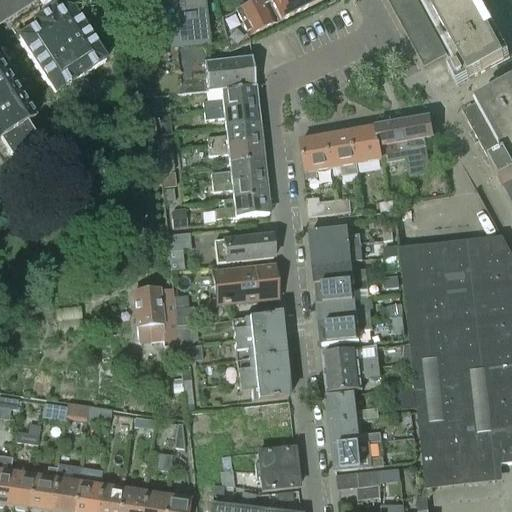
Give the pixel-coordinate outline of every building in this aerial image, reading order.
[(0,33),(9,28),(25,53),(53,96),(103,64),(70,14),(62,12),(60,13),(51,0),(0,0),(0,166),(8,179),(51,152),(0,73),(0,33)] [(140,0),(151,100),(160,99),(180,97),(176,50),(204,49),(204,50),(209,49),(203,0),(140,0)] [(322,0),(258,0),(233,13),(233,14),(220,20),(227,55),(249,45),(248,39),(323,1),(322,0)] [(469,81),(509,58),(494,30),(488,33),(470,0),(386,0),(424,69),(446,57),(457,77),(452,80),(457,87),(464,83),(458,71),(462,69),(469,81)] [(176,50),(180,97),(205,95),(220,94),(220,93),(253,90),(250,61),(205,65),(204,50),(204,49),(176,50)] [(511,83),(480,101),(481,102),(461,112),(491,165),(489,166),(501,187),(502,187),(511,204),(511,83)] [(202,105),(202,112),(232,110),(255,106),(253,90),(220,93),(220,94),(221,103),(202,105)] [(153,115),(162,114),(160,99),(151,100),(153,115)] [(257,126),(255,106),(232,110),(202,112),(203,123),(222,121),(223,129),(257,126)] [(183,117),(159,120),(160,137),(171,136),(169,128),(184,126),(183,117)] [(433,140),(429,120),(376,129),(380,162),(381,162),(382,166),(406,162),(409,178),(430,175),(424,142),(433,140)] [(217,148),(259,144),(257,126),(223,129),(224,139),(206,141),(207,149),(217,148)] [(356,166),(380,162),(376,129),(351,134),(355,167),(356,166)] [(355,167),(351,134),(325,138),(330,171),(340,169),(341,178),(358,175),(356,166),(355,167)] [(316,173),(330,171),(325,138),(300,143),(305,175),(303,175),(304,182),(317,179),(316,173)] [(261,163),(259,144),(217,148),(207,149),(208,159),(227,157),(228,166),(261,163)] [(166,153),(156,154),(158,175),(173,173),(171,155),(167,155),(166,153)] [(211,184),(263,179),(261,163),(228,166),(228,175),(210,177),(211,184)] [(173,175),(159,177),(160,190),(175,189),(173,175)] [(265,197),(263,179),(211,184),(212,195),(231,193),(232,200),(265,197)] [(172,191),(160,192),(162,206),(174,204),(172,191)] [(267,217),(265,197),(232,200),(233,211),(214,213),(215,223),(267,217)] [(337,216),(351,215),(349,201),(335,203),(337,216)] [(308,219),(337,216),(335,203),(306,206),(308,219)] [(381,215),(394,213),(392,203),(379,205),(381,215)] [(185,231),(184,212),(173,213),(170,216),(172,232),(185,231)] [(382,228),(383,243),(393,242),(391,227),(382,228)] [(310,233),(312,251),(360,246),(359,236),(348,238),(347,229),(310,233)] [(186,236),(177,237),(167,238),(168,254),(190,252),(189,236),(186,236)] [(215,266),(272,260),(270,238),(213,244),(215,266)] [(423,475),(511,465),(511,258),(501,239),(399,250),(400,260),(401,272),(409,347),(411,366),(423,475)] [(361,255),(360,246),(312,251),(313,268),(351,265),(350,256),(361,255)] [(383,250),(384,260),(384,261),(400,260),(399,250),(398,248),(383,250)] [(383,274),(401,272),(400,260),(384,261),(384,260),(381,261),(383,274)] [(352,274),(351,265),(313,268),(316,288),(367,282),(366,272),(352,274)] [(215,308),(224,307),(276,301),(273,269),(221,275),(211,276),(215,308)] [(398,290),(397,279),(385,280),(386,291),(398,290)] [(316,288),(318,308),(355,304),(354,294),(368,292),(367,282),(316,288)] [(178,348),(176,328),(174,311),(172,291),(157,292),(157,290),(132,293),(138,347),(162,344),(163,349),(178,348)] [(356,313),(355,304),(318,308),(320,328),(371,322),(370,312),(356,313)] [(389,320),(402,318),(401,306),(388,308),(389,320)] [(176,328),(193,326),(191,309),(174,311),(176,328)] [(246,353),(247,362),(282,358),(278,317),(233,322),(234,332),(232,333),(234,354),(246,353)] [(404,336),(402,318),(389,320),(391,337),(404,336)] [(320,328),(322,347),(359,343),(358,333),(372,332),(371,322),(320,328)] [(402,367),(411,366),(409,347),(400,348),(402,367)] [(197,348),(183,350),(185,365),(199,364),(197,348)] [(358,351),(323,355),(325,375),(379,370),(378,360),(377,348),(357,350),(358,351)] [(287,400),(282,358),(247,362),(248,372),(237,373),(239,395),(250,394),(251,404),(287,400)] [(380,379),(379,370),(325,375),(327,395),(362,391),(361,381),(380,379)] [(182,384),(191,384),(190,375),(181,376),(182,384)] [(183,394),(182,393),(182,385),(181,380),(172,382),(173,395),(183,394)] [(192,397),(191,390),(183,391),(183,398),(192,397)] [(389,396),(391,414),(414,411),(412,393),(389,396)] [(183,398),(184,406),(193,405),(192,397),(183,398)] [(352,397),(327,399),(330,423),(355,421),(354,413),(352,397)] [(0,400),(0,410),(16,413),(17,403),(0,400)] [(184,406),(185,415),(194,415),(193,405),(184,406)] [(42,420),(64,424),(66,411),(44,407),(42,420)] [(73,417),(85,418),(86,410),(74,408),(73,417)] [(86,410),(85,418),(99,420),(98,425),(109,426),(111,412),(100,411),(86,410)] [(377,411),(364,412),(365,421),(378,420),(377,411)] [(144,431),(146,423),(135,421),(134,430),(144,431)] [(355,421),(330,423),(332,447),(358,445),(357,437),(355,422),(355,421)] [(16,435),(15,435),(14,444),(37,448),(37,447),(40,428),(29,426),(27,436),(16,435)] [(184,447),(182,430),(177,430),(175,446),(184,447)] [(374,444),(380,444),(379,435),(366,436),(367,445),(370,445),(374,444)] [(382,459),(372,460),(370,445),(367,445),(358,446),(358,445),(332,447),(335,473),(383,468),(382,459)] [(54,472),(48,511),(70,511),(75,484),(77,470),(80,451),(58,448),(54,472)] [(261,493),(297,489),(293,452),(257,456),(258,465),(254,466),(256,484),(260,483),(261,493)] [(168,475),(171,458),(158,456),(155,472),(168,475)] [(0,506),(4,507),(6,493),(9,474),(10,474),(12,461),(0,459),(0,506)] [(77,470),(75,484),(70,511),(93,511),(97,487),(100,488),(102,474),(79,470),(79,471),(77,470)] [(46,480),(32,478),(27,510),(38,511),(48,511),(54,472),(48,471),(46,480)] [(398,471),(378,474),(379,486),(400,484),(398,471)] [(32,478),(10,474),(9,474),(6,493),(4,507),(27,510),(32,478)] [(233,490),(232,474),(219,475),(221,489),(224,489),(233,490)] [(359,490),(378,488),(379,488),(379,486),(378,474),(357,476),(359,490)] [(359,490),(357,476),(336,478),(337,492),(356,490),(359,490)] [(93,511),(116,511),(119,491),(100,488),(97,487),(93,511)] [(213,488),(211,498),(222,500),(224,489),(221,489),(213,488)] [(359,490),(356,490),(357,502),(379,500),(378,488),(359,490)] [(140,511),(143,495),(119,491),(116,511),(140,511)] [(249,508),(249,502),(250,495),(241,494),(239,511),(231,510),(231,511),(250,511),(251,508),(249,508)] [(284,503),(292,502),(291,494),(284,495),(284,503)] [(140,511),(163,511),(166,498),(143,495),(140,511)] [(277,504),(284,503),(284,495),(276,496),(277,504)] [(187,511),(189,502),(166,498),(163,511),(187,511)] [(427,511),(426,499),(416,500),(417,511),(427,511)] [(403,511),(403,502),(393,503),(393,511),(403,511)]
